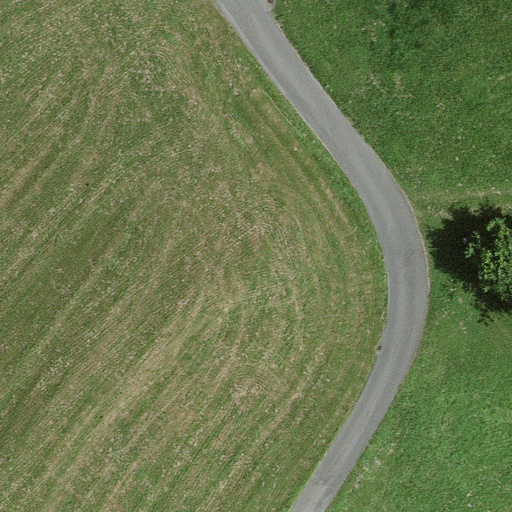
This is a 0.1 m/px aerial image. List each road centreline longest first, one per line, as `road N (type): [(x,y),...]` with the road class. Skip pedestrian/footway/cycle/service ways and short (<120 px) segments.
road 1 (track): [(300,511),(364,417),(407,299),(397,242)]
road 2 (track): [(397,242),(393,217),(238,0)]
